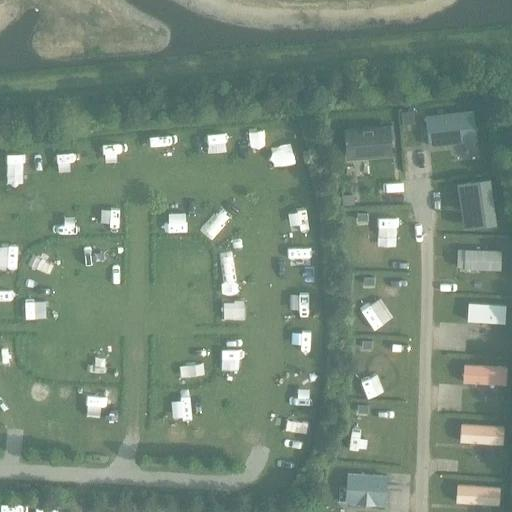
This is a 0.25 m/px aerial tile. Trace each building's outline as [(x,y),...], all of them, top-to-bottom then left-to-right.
[(427,112),(430,143),(478,140),(476,108),(427,112)] [(413,111),(402,112),(403,124),(414,123),(413,111)] [(390,124),(344,127),(344,129),(345,129),(347,148),(360,147),(361,157),(389,155),(386,126),(390,126),(390,124)] [(454,201),(475,200),(473,180),(453,182),(454,201)] [(353,194),(342,195),(343,205),(354,204),(353,194)] [(368,212),(357,213),(358,220),(368,220),(368,212)] [(473,255),(455,255),(454,273),(472,274),(473,255)] [(361,293),(360,312),(387,313),(388,294),(361,293)] [(470,300),(469,319),(507,320),(508,302),(470,300)] [(362,340),(362,348),(372,348),(372,341),(362,340)] [(466,361),(465,381),(508,382),(509,363),(466,361)] [(358,405),(358,413),(368,413),(368,405),(358,405)] [(462,440),(505,441),(506,423),(463,421),(462,440)] [(348,470),(347,502),(388,503),(389,472),(348,470)] [(458,500),(501,503),(502,484),(459,482),(458,500)]
